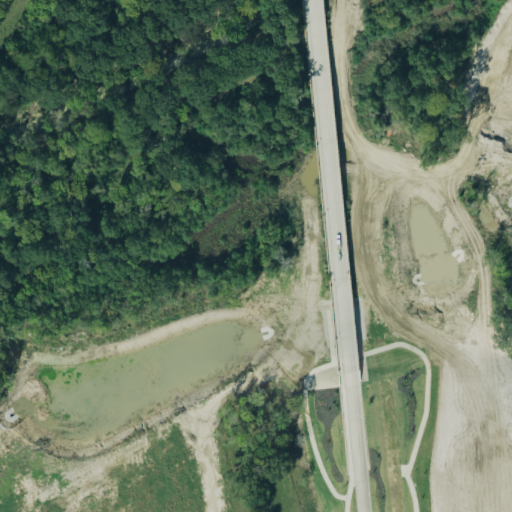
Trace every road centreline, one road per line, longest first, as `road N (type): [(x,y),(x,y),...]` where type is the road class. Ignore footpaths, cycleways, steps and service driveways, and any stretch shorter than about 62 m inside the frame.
road 1 (tertiary): [(314,0),(352,386)]
road 2 (tertiary): [(352,386),(363,511)]
